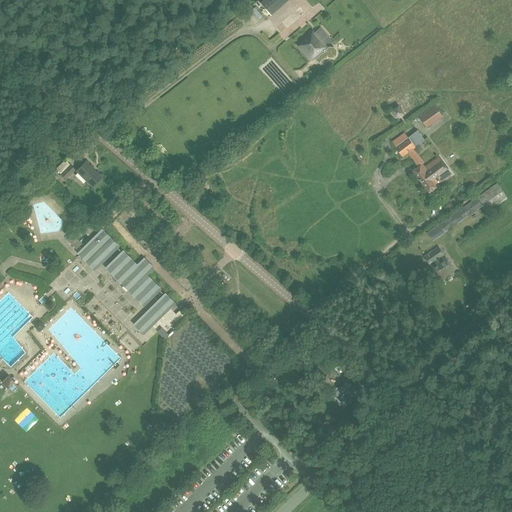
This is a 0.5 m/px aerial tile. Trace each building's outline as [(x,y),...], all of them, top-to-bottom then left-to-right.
[(276,18),(294,2),(291,0),(276,0),(267,8),(276,18)] [(306,10),(287,21),(293,31),(311,20),(306,10)] [(313,57),(319,63),(328,56),(328,57),(333,57),(336,55),(336,50),(334,47),(329,47),(328,48),(314,31),(298,45),(311,59),(313,57)] [(315,71),(306,79),(310,83),(319,75),(315,71)] [(390,110),(396,119),(404,114),(399,105),(390,110)] [(419,117),(427,128),(443,117),(435,105),(419,117)] [(403,157),(409,153),(414,149),(416,147),(415,146),(424,139),(418,130),(408,137),(405,132),(392,142),(403,157)] [(414,149),(409,153),(419,167),(413,171),(429,192),(436,187),(435,186),(452,174),(439,157),(425,167),(423,164),(424,163),(414,149)] [(58,168),(62,172),(61,174),(66,179),(76,170),(65,160),(58,168)] [(77,171),(93,187),(102,178),(86,162),(77,171)] [(497,183),(476,198),(482,207),(486,213),(508,198),(497,183)] [(446,208),(450,214),(460,205),(454,197),(450,201),(452,203),(446,208)] [(477,210),(471,201),(451,216),(457,224),(477,210)] [(438,225),(427,233),(433,241),(444,234),(438,225)] [(80,253),(95,268),(116,247),(102,232),(80,253)] [(67,240),(76,249),(82,243),(73,234),(67,240)] [(449,237),(440,243),(445,250),(454,245),(449,237)] [(423,256),(439,280),(454,270),(439,246),(423,256)] [(108,267),(144,304),(159,289),(144,275),(148,271),(141,264),(137,268),(123,253),(108,267)] [(81,295),(77,300),(83,304),(87,300),(81,295)] [(144,331),(173,304),(165,296),(137,324),(144,331)] [(334,369),(340,375),(347,368),(341,362),(334,369)] [(323,377),(329,371),(321,363),(315,369),(323,377)] [(2,382),(8,389),(15,382),(9,375),(2,382)] [(339,399),(345,404),(358,390),(353,385),(352,385),(347,380),(339,388),(344,394),(339,399)] [(256,390),(263,399),(271,391),(263,382),(256,390)] [(33,413),(20,424),(31,437),(44,427),(33,413)]
